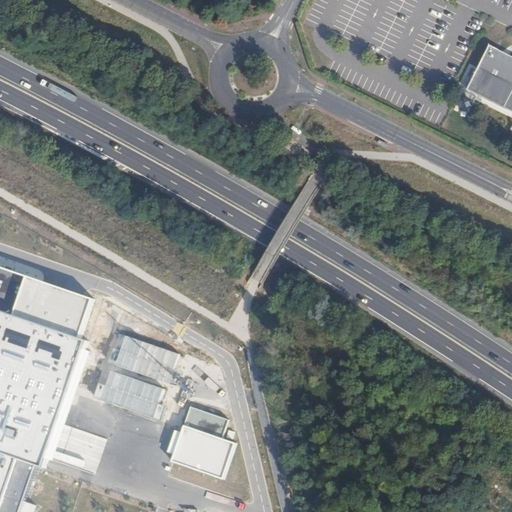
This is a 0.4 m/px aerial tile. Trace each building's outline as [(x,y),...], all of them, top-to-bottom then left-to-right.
[(505,109),(511,93),(511,57),(489,47),(468,92),(505,109)] [(459,118),(452,131),(466,138),(473,124),(459,118)] [(471,132),(468,138),(487,147),(490,141),(471,132)] [(0,306),(84,334),(96,300),(0,266),(0,306)] [(0,450),(21,457),(46,465),(93,338),(84,334),(0,306),(0,450)] [(192,408),(186,427),(224,439),(231,420),(192,408)] [(224,439),(186,427),(173,462),(225,479),(237,443),(224,439)] [(0,511),(2,511),(21,457),(0,450),(0,511)]
